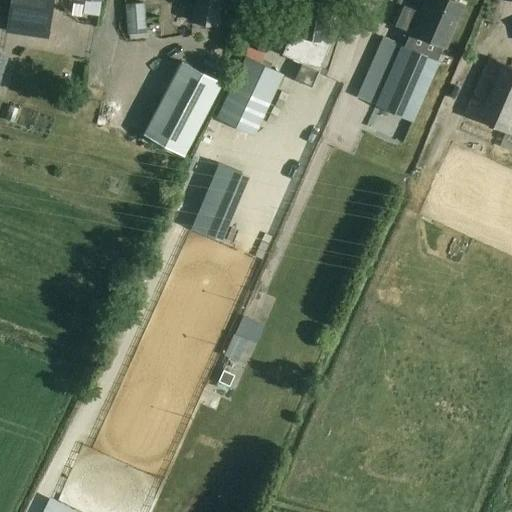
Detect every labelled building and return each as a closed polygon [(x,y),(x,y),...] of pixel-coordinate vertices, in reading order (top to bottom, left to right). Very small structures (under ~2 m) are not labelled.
[(12,0),(9,24),(48,29),(52,0),(12,0)] [(195,0),(193,22),(217,25),(220,0),(195,0)] [(332,0),(303,0),(297,37),(329,42),(331,32),(328,32),(332,0)] [(463,5),(452,0),(427,0),(413,33),(445,46),(463,5)] [(146,32),(143,2),(125,3),(127,34),(146,32)] [(290,20),(273,13),(258,49),(288,61),(293,50),(280,45),(290,20)] [(439,61),(402,45),(375,104),(412,120),(439,61)] [(282,74),(243,57),(217,115),(255,133),(282,74)] [(511,66),(490,57),(459,126),(494,141),(500,129),(507,132),(504,139),(511,142),(511,66)] [(224,83),(183,61),(145,133),(186,155),(224,83)] [(346,133),(337,150),(349,156),(357,138),(346,133)] [(483,164),(488,153),(471,145),(466,156),(483,164)] [(243,175),(219,165),(200,210),(223,221),(243,175)] [(272,419),(292,372),(237,348),(212,406),(225,411),(230,399),(238,402),(237,405),(272,419)]
